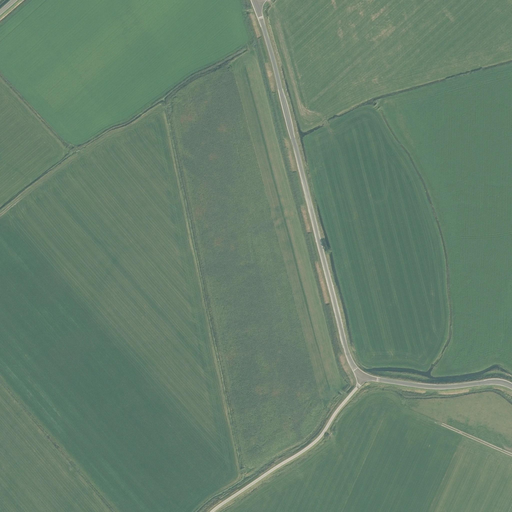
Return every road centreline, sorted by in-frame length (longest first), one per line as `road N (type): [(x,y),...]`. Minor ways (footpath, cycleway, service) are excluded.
road 1 (tertiary): [(363,377),(348,357),(255,5)]
road 2 (unclassified): [(363,377),(317,439),(211,511)]
road 3 (track): [(0,214),(71,161),(172,104)]
road 4 (tertiary): [(511,389),(423,388),(363,377)]
